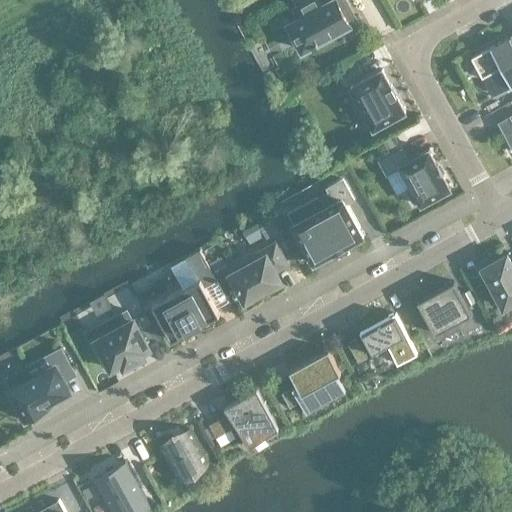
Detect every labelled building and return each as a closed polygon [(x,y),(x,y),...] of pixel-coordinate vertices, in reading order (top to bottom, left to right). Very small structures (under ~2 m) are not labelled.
[(317,42),(355,21),(342,0),(331,0),(323,5),(320,0),(293,0),(297,5),(292,8),(297,18),(288,24),(302,50),(313,44),(314,45),(318,43),(317,42)] [(511,86),(511,40),(510,36),(471,57),(482,77),(486,75),(497,95),(511,86)] [(396,96),(390,85),(383,71),(382,69),(380,70),(352,86),(350,87),(351,88),(358,101),(355,103),(355,107),(359,114),(362,116),(365,114),(372,127),(373,129),(375,128),(403,112),(403,113),(405,112),(404,110),(396,96)] [(509,117),(499,123),(511,146),(511,115),(510,117),(510,116),(509,117)] [(449,187),(442,174),(436,164),(429,151),(428,149),(426,150),(407,161),(401,149),(379,161),(386,174),(400,166),(411,187),(406,190),(414,204),(419,201),(421,204),(448,190),(450,189),(449,187)] [(317,198),(289,213),(294,223),(293,224),(313,261),(312,262),(314,263),(315,262),(332,253),(345,247),(344,246),(361,237),(363,236),(362,234),(362,235),(345,204),(353,199),(342,179),(327,188),(334,202),(323,208),(317,198)] [(275,243),(258,252),(261,258),(230,274),(245,301),(258,293),(259,294),(261,292),(264,290),(264,291),(267,289),(266,289),(280,282),(274,271),(286,264),(275,243)] [(511,264),(506,254),(482,268),(503,307),(511,302),(511,264)] [(200,323),(201,325),(219,315),(200,279),(152,306),(171,341),(190,331),(189,329),(200,323)] [(417,301),(434,334),(471,314),(458,290),(458,289),(453,281),(444,286),(445,286),(417,301)] [(109,333),(96,340),(101,351),(96,354),(104,368),(109,365),(111,368),(122,363),(124,367),(143,357),(140,352),(148,348),(133,320),(132,321),(126,310),(103,322),(109,333)] [(395,313),(359,332),(372,355),(388,346),(397,363),(417,353),(395,313)] [(358,340),(349,345),(358,362),(367,357),(358,340)] [(30,379),(10,390),(15,398),(14,398),(22,412),(27,420),(55,405),(52,400),(69,391),(63,379),(74,373),(60,348),(48,355),(24,368),(30,379)] [(328,350),(289,371),(297,385),(292,387),(306,412),(345,391),(335,373),(340,371),(328,350)] [(278,428),(256,389),(223,407),(248,447),(278,428)] [(281,393),(289,407),(296,403),(289,389),(281,393)] [(227,416),(203,429),(208,439),(232,425),(227,416)] [(161,446),(178,478),(207,462),(189,430),(161,446)] [(221,451),(238,440),(232,430),(215,440),(221,451)] [(94,478),(112,511),(139,511),(150,506),(125,460),(94,478)] [(65,511),(59,500),(57,501),(58,503),(41,511),(65,511)]
